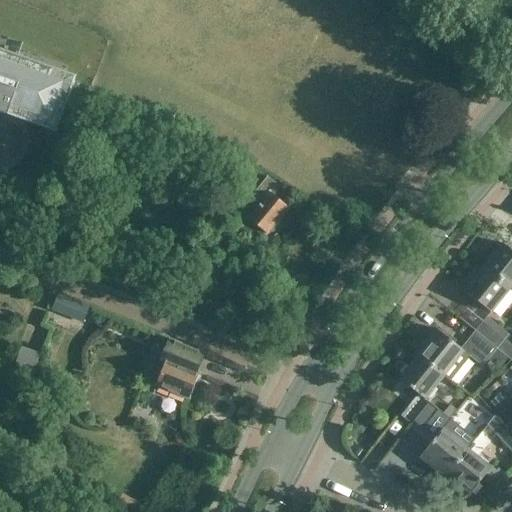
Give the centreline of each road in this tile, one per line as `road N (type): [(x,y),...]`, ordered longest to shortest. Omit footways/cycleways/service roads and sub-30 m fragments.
road 1 (tertiary): [(511,95),(429,192),(302,378)]
road 2 (tertiary): [(329,392),(363,334),(511,146)]
road 3 (residential): [(411,511),(294,457)]
